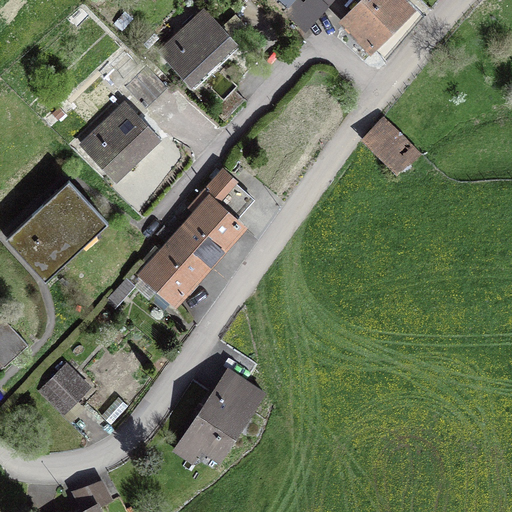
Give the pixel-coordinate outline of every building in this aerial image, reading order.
[(316,16),(326,5),(320,0),(306,0),(303,3),(299,0),(294,0),(285,11),(296,21),(307,9),(316,16)] [(372,48),(410,10),(399,0),(364,0),(344,20),(372,48)] [(188,81),(233,40),(220,26),(216,30),(202,15),(161,53),(188,81)] [(146,108),(167,87),(147,66),(125,87),(146,108)] [(244,99),(233,88),(213,110),(224,120),(244,99)] [(83,146),(117,180),(158,141),(152,134),(154,132),(141,119),(137,123),(123,107),(83,146)] [(421,153),(385,118),(363,140),(397,173),(421,153)] [(208,199),(209,197),(233,218),(252,197),(221,170),(201,193),(208,199)] [(68,181),(7,237),(41,274),(102,217),(68,181)] [(243,226),(233,218),(209,197),(208,199),(201,193),(168,230),(175,236),(176,235),(209,265),(243,226)] [(175,303),(209,265),(176,235),(175,236),(168,230),(164,226),(157,233),(168,244),(142,273),(175,303)] [(0,314),(0,362),(4,366),(28,344),(0,314)] [(41,390),(63,411),(88,386),(66,365),(41,390)] [(186,435),(219,457),(247,415),(214,393),(186,435)]
